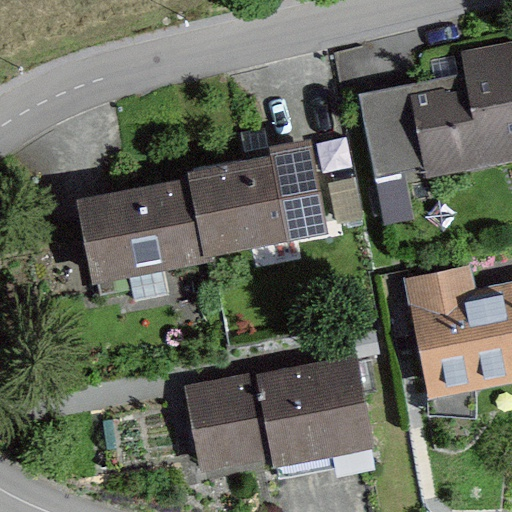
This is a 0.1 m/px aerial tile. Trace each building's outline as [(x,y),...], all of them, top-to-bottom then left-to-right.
[(469,86),(362,107),(377,178),(426,168),(429,187),(511,170),(511,55),(465,65),(469,86)] [(317,96),(259,102),(263,144),(322,137),(317,96)] [(196,224),(201,259),(287,247),(276,168),(180,182),(182,196),(186,225),(196,224)] [(182,196),(81,209),(91,283),(202,268),(201,259),(196,224),(186,225),(182,196)] [(465,279),(404,293),(428,404),(511,385),(511,295),(496,299),(500,316),(475,321),(465,279)] [(350,370),(188,399),(202,478),(273,465),(275,475),(366,459),(350,370)]
